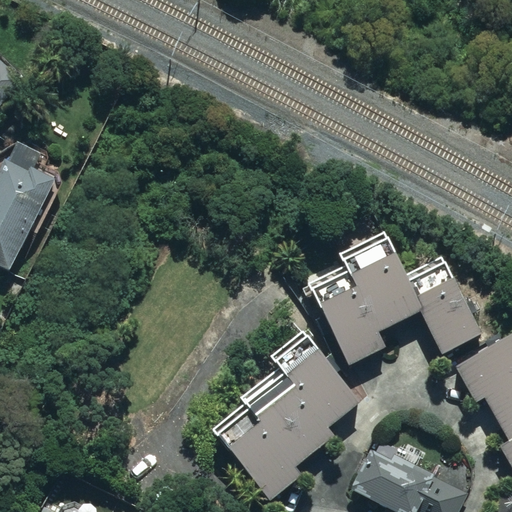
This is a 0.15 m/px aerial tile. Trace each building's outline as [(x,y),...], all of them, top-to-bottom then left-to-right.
[(0,119),(28,89),(4,66),(0,70),(0,119)] [(6,163),(0,175),(0,270),(13,277),(58,186),(37,175),(45,159),(18,146),(9,164),(6,163)] [(343,267),(308,284),(349,372),(388,354),(381,338),(423,319),(442,360),(485,340),(451,265),(410,284),(386,234),(338,256),(343,267)] [(271,362),(284,378),(212,435),(270,509),(303,483),(297,475),(337,443),(328,432),(359,407),(303,337),(271,362)] [(511,342),(457,372),(476,409),(485,404),(507,446),(502,449),(511,468),(511,342)] [(371,453),(354,491),(357,492),(354,499),(383,511),(458,511),(468,490),(397,458),(401,450),(384,442),(378,456),(371,453)] [(511,511),(511,500),(498,498),(495,511),(511,511)]
